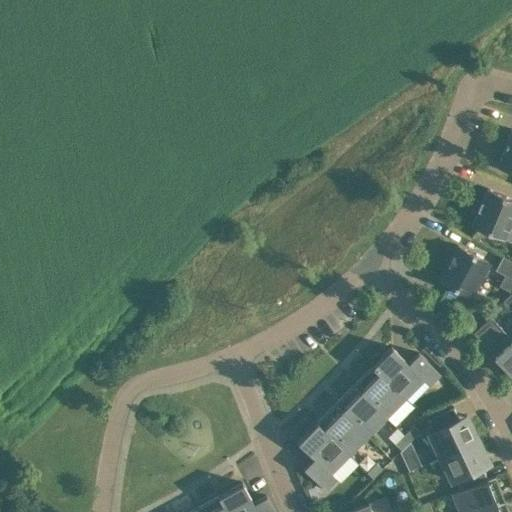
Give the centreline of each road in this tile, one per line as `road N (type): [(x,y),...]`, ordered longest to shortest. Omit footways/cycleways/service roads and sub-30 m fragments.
road 1 (residential): [(368,263),(418,198),(474,79),(511,88)]
road 2 (residential): [(103,511),(106,453),(126,393),(235,356)]
road 3 (residential): [(368,263),(460,353),(509,425)]
road 4 (residential): [(295,511),(235,356)]
road 5 (residential): [(235,356),(308,314),(368,263)]
